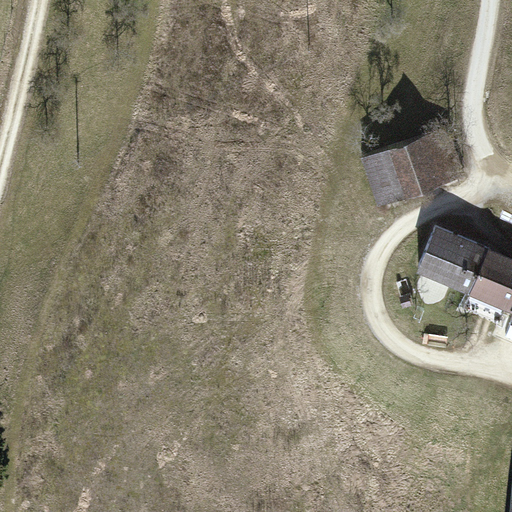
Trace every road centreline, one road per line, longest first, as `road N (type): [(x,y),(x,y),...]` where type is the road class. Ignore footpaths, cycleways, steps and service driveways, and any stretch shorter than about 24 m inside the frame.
road 1 (track): [(489,0),(466,103),(494,172),(511,175)]
road 2 (track): [(0,164),(37,0)]
